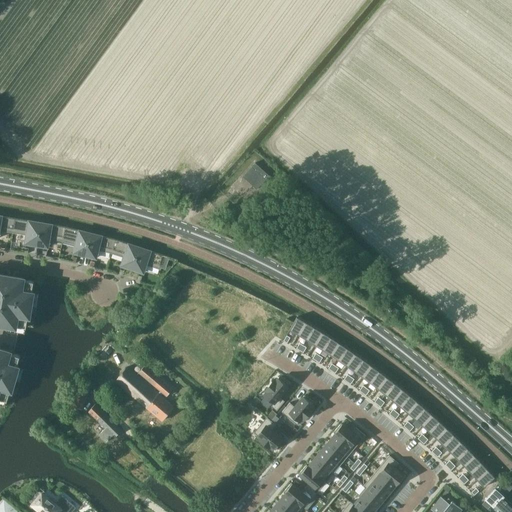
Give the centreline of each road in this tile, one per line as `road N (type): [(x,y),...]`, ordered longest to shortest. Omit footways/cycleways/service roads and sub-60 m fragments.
road 1 (secondary): [(511,447),(381,336),(255,261),(178,229),(0,184)]
road 2 (residential): [(247,511),(338,401)]
